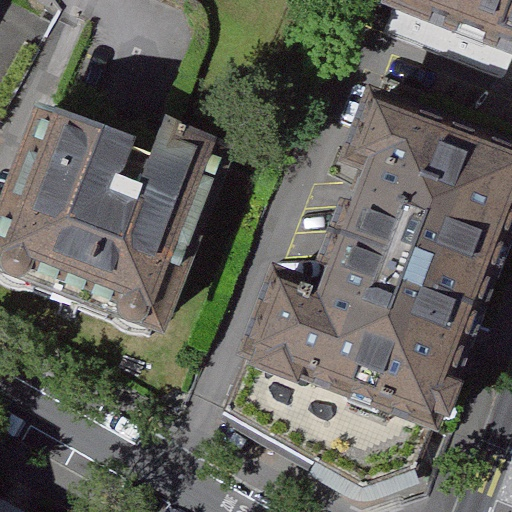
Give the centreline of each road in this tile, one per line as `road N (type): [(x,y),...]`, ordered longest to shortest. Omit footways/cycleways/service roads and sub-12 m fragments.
road 1 (residential): [(218,511),(0,388)]
road 2 (unknown): [(103,8),(0,216)]
